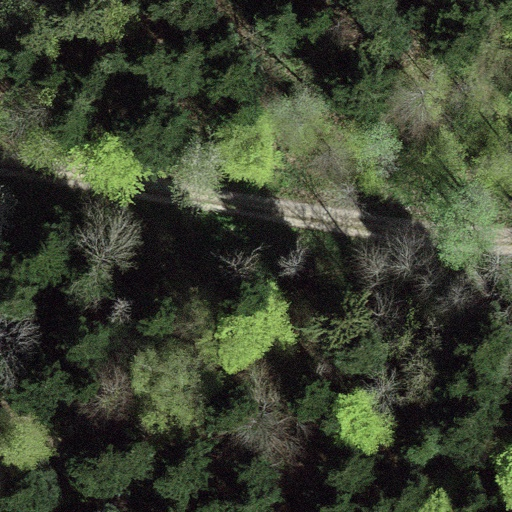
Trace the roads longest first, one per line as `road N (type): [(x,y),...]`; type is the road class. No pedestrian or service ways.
road 1 (track): [(0,159),(403,230),(511,238)]
road 2 (track): [(0,411),(114,511)]
